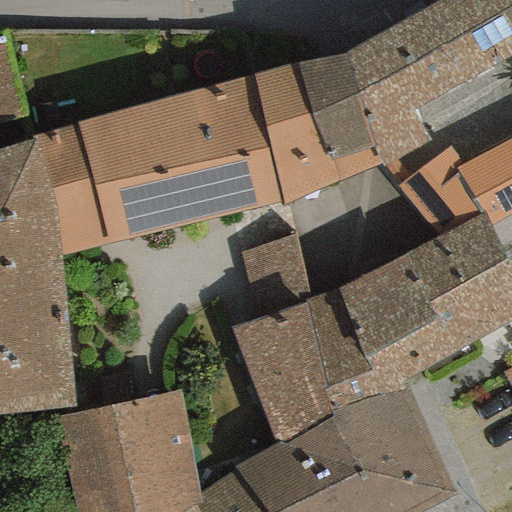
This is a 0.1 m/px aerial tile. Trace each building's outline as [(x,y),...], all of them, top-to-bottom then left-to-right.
[(511,0),(436,0),(344,54),(379,164),(428,140),(412,110),(511,50),(511,27),(504,12),(511,5),(511,0)] [(0,35),(0,121),(22,116),(0,35)] [(344,54),(326,58),(250,75),(280,202),(358,172),(379,164),(344,54)] [(250,75),(34,136),(60,257),(103,244),(280,202),(250,75)] [(34,136),(0,147),(0,412),(73,405),(60,257),(34,136)] [(449,146),(397,186),(436,236),(483,213),(489,226),(511,213),(511,138),(460,165),(449,146)] [(365,273),(335,289),(378,395),(405,388),(401,381),(411,376),(511,317),(511,272),(489,226),(483,213),(436,236),(365,273)] [(260,319),(230,328),(277,442),(330,416),(327,413),(378,395),(335,289),(309,298),(293,235),(240,251),(260,319)] [(511,366),(502,372),(511,391),(511,366)] [(277,442),(232,469),(263,511),(421,511),(454,496),(405,388),(378,395),(327,413),(330,416),(283,445),(277,442)] [(178,391),(51,418),(74,511),(198,511),(194,504),(199,503),(197,491),(178,391)] [(263,511),(232,469),(197,491),(199,503),(194,504),(198,511),(263,511)]
